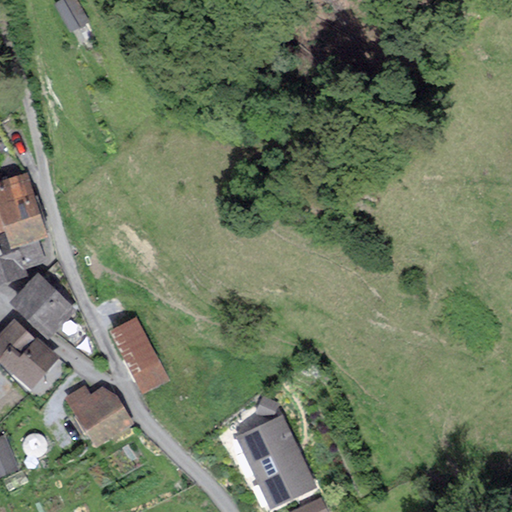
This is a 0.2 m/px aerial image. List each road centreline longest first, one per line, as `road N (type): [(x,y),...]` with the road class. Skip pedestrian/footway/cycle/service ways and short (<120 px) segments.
road 1 (residential): [(127,391),(66,259),(0,2)]
road 2 (residential): [(232,511),(127,391)]
road 3 (residential): [(127,391),(0,297)]
